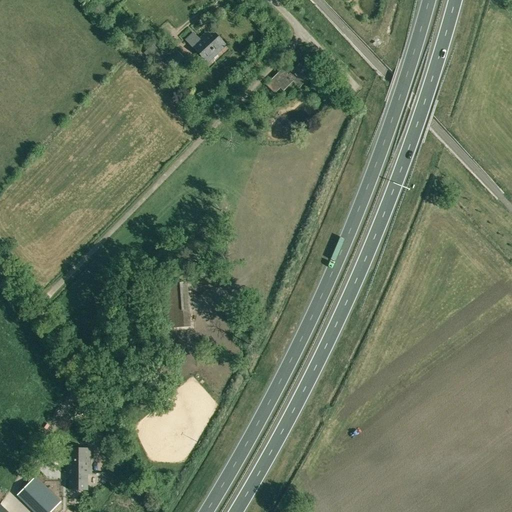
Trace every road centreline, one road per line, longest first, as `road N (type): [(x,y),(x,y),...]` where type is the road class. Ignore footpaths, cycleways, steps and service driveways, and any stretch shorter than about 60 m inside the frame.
road 1 (trunk): [(428,0),(361,203),(306,331),(207,511)]
road 2 (trunk): [(234,511),(358,272),(455,0)]
road 3 (unclassified): [(91,379),(35,309),(302,32)]
